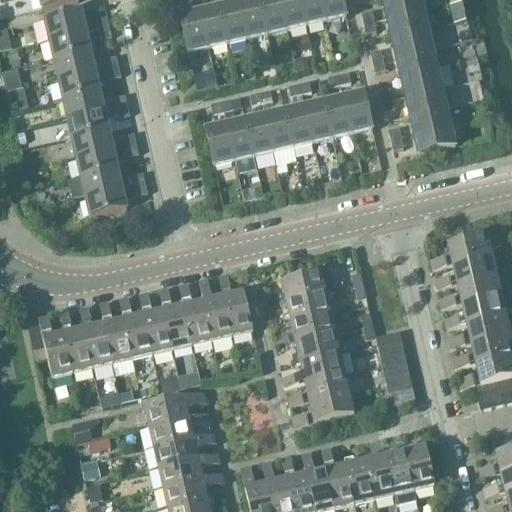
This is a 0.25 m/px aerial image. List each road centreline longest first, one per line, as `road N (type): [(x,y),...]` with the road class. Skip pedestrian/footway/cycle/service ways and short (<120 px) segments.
road 1 (residential): [(464,511),(395,213)]
road 2 (residential): [(187,262),(128,0)]
road 3 (tertiary): [(187,262),(395,213)]
road 4 (tertiary): [(11,273),(84,284),(187,262)]
